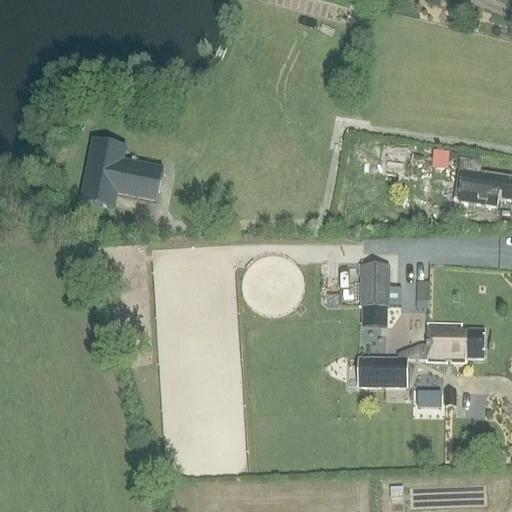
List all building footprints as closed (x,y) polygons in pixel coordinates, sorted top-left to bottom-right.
[(114,212),(117,197),(156,205),(163,171),(124,163),(127,151),(94,144),(82,205),(114,212)] [(480,175),(481,165),(461,162),(455,204),(494,210),(497,208),(498,201),(511,203),(511,182),(502,181),(502,178),(480,175)] [(360,268),(360,270),(350,270),(350,293),(360,293),(360,310),(361,310),(388,310),(390,310),(390,268),(360,268)] [(430,303),(430,284),(418,284),(418,303),(430,303)] [(361,310),(361,330),(388,330),(388,310),(361,310)] [(462,334),(462,327),(428,326),(427,347),(422,347),(398,357),(397,362),(407,362),(407,363),(427,363),(427,365),(466,366),(466,361),(483,361),(483,334),(462,334)] [(397,362),(358,361),(357,391),(406,392),(407,363),(407,362),(397,362)] [(441,394),(417,394),(417,410),(441,410),(441,394)] [(444,410),(455,410),(455,394),(444,394),(444,410)]
